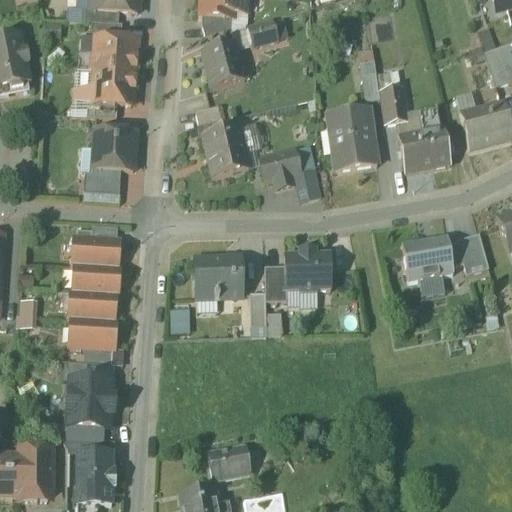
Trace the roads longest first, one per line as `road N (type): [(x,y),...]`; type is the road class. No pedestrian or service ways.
road 1 (residential): [(511,182),(434,212),(369,222),(249,230),(161,223)]
road 2 (residential): [(136,511),(161,223)]
road 3 (residential): [(161,223),(177,0)]
road 4 (residential): [(161,223),(11,211),(0,180)]
road 5 (unknown): [(148,374),(0,358)]
